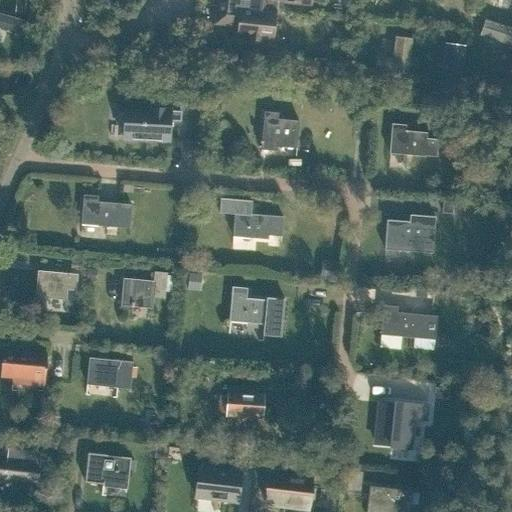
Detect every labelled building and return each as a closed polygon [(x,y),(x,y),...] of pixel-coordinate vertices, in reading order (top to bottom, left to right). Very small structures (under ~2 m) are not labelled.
[(272,44),(276,5),(309,8),(310,0),(215,0),(214,29),(232,30),(232,29),(238,29),(237,41),(272,44)] [(22,28),(0,11),(0,30),(14,40),(22,28)] [(511,28),(483,24),(481,44),(511,47),(511,28)] [(373,58),(372,75),(406,79),(410,39),(392,37),(390,60),(373,58)] [(443,44),(437,91),(458,93),(463,46),(443,44)] [(326,75),(329,60),(314,58),(311,73),(326,75)] [(165,85),(164,94),(177,95),(177,86),(165,85)] [(122,139),(167,143),(169,123),(179,124),(180,114),(170,113),(146,111),(147,107),(119,104),(117,122),(123,123),(122,139)] [(359,108),(357,121),(366,121),(368,109),(359,108)] [(263,112),(260,150),(275,152),(276,146),(295,148),(298,121),(277,119),(277,113),(263,112)] [(437,140),(426,139),(426,133),(404,132),(405,125),(391,124),(388,154),(436,157),(437,140)] [(83,195),(80,225),(115,227),(116,222),(129,223),(131,205),(96,202),(97,196),(83,195)] [(234,214),(232,237),(267,240),(268,235),(281,237),(282,217),(250,215),(251,201),(220,199),(219,213),(234,214)] [(386,221),(383,250),(431,254),(434,217),(408,215),(408,222),(386,221)] [(173,247),(172,256),(181,257),(182,248),(173,247)] [(71,255),(69,269),(78,270),(80,256),(71,255)] [(87,269),(86,281),(95,282),(96,270),(87,269)] [(38,271),(35,297),(66,300),(67,290),(76,291),(77,275),(38,271)] [(123,278),(120,306),(150,310),(152,298),(164,299),(167,274),(154,272),(153,282),(123,278)] [(187,273),(186,284),(195,285),(196,274),(187,273)] [(231,292),(229,321),(264,324),(262,336),(281,337),(284,299),(266,298),(266,301),(245,299),(246,293),(231,292)] [(382,306),(380,335),(433,340),(435,316),(396,313),(397,307),(382,306)] [(3,350),(1,378),(32,381),(32,378),(44,380),(46,354),(3,350)] [(89,358),(86,385),(130,390),(132,362),(89,358)] [(164,358),(162,370),(172,371),(174,360),(164,358)] [(228,387),(226,416),(262,419),(263,395),(242,394),(242,388),(228,387)] [(418,398),(432,399),(432,388),(419,388),(418,398)] [(380,406),(376,448),(392,449),(391,451),(409,452),(411,422),(425,423),(427,409),(396,406),(396,408),(380,406)] [(0,459),(0,481),(37,486),(40,453),(8,449),(7,460),(0,459)] [(58,449),(56,467),(68,469),(69,457),(66,456),(67,450),(58,449)] [(206,465),(230,467),(232,455),(207,453),(206,465)] [(89,455),(85,482),(103,484),(103,487),(126,490),(130,459),(89,455)] [(258,456),(256,470),(286,472),(287,459),(258,456)] [(199,468),(195,497),(238,502),(241,473),(199,468)] [(269,475),(266,504),(308,509),(312,480),(269,475)] [(368,486),(365,511),(408,511),(411,491),(401,490),(400,495),(396,494),(396,490),(388,489),(388,493),(382,492),(382,488),(368,486)]
